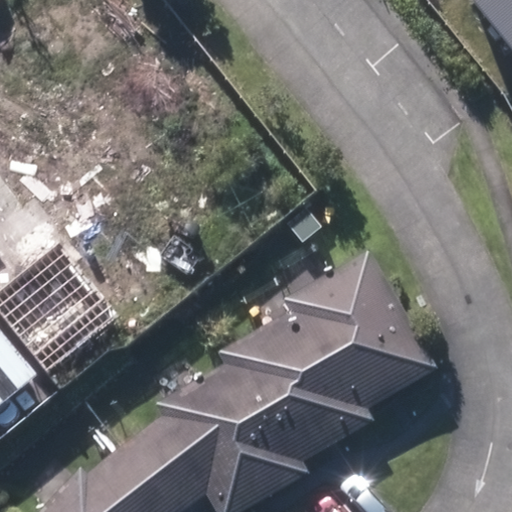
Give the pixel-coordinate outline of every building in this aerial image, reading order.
[(0,0),(22,29),(38,16),(44,24),(0,58),(0,158),(26,192),(77,153),(99,182),(218,89),(148,0),(0,0)] [(511,0),(470,0),(511,50),(511,0)] [(0,294),(0,315),(51,379),(158,293),(98,217),(0,294)] [(283,303),(290,315),(307,305),(369,412),(439,372),(368,253),(283,303)] [(307,305),(290,315),(219,357),(225,367),(239,358),(303,466),(375,423),(369,412),(307,305)] [(0,383),(10,396),(35,376),(0,334),(0,383)] [(239,358),(225,367),(155,409),(162,421),(119,453),(181,511),(187,511),(207,497),(215,511),(245,511),(309,475),(303,466),(239,358)] [(181,511),(119,453),(89,477),(82,470),(43,511),(181,511)]
